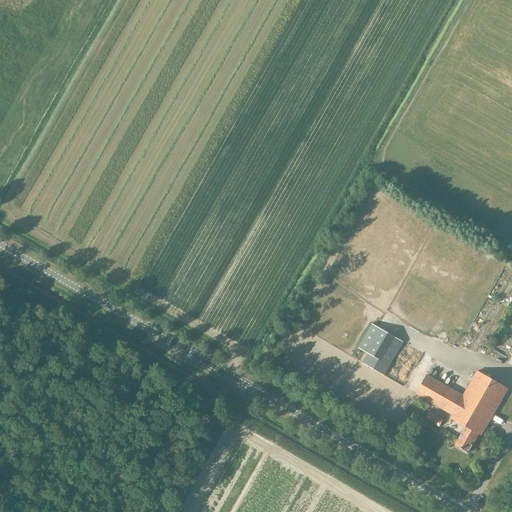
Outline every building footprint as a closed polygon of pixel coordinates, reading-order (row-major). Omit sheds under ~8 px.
[(328,276),(321,290),(350,305),(353,298),(333,288),(337,280),(328,276)] [(487,312),(491,316),(485,322),(491,329),(498,322),(495,319),(500,315),(492,307),(487,312)] [(511,361),(511,308),(503,325),(511,329),(511,348),(507,359),(511,361)] [(383,376),(403,342),(381,330),(367,354),(368,354),(363,364),(383,376)] [(481,435),(508,389),(476,371),(463,396),(426,376),(416,395),(452,415),(450,418),(468,428),(466,432),(464,431),(455,446),(468,453),(477,438),(476,438),(479,434),(481,435)] [(494,414),(491,420),(501,425),(504,420),(494,414)]
